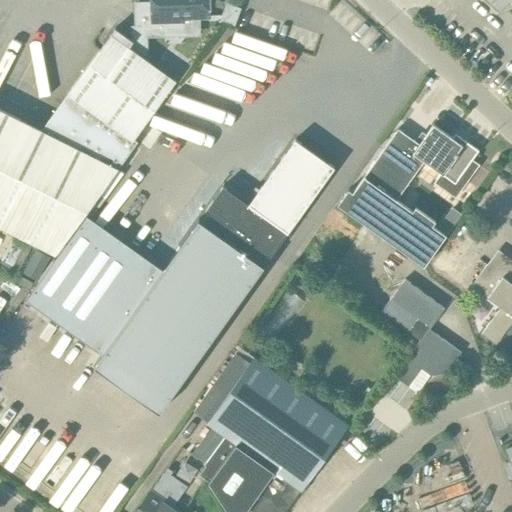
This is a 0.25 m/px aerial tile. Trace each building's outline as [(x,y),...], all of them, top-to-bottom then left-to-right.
[(208,0),(151,0),(152,27),(183,26),(183,17),(208,16),(208,0)] [(240,7),(228,3),(222,21),(233,25),(240,7)] [(137,141),(134,139),(176,80),(129,46),(133,39),(115,26),(67,93),(42,128),(0,107),(0,225),(55,254),(118,167),(137,141)] [(160,110),(149,124),(213,145),(213,140),(224,125),(194,101),(206,102),(233,110),(242,111),(243,101),(269,66),(268,70),(285,70),(285,56),(287,56),(287,45),(235,28),(224,43),(223,51),(216,48),(202,66),(201,70),(195,69),(180,90),(176,102),(163,102),(160,110)] [(424,160),(441,173),(435,182),(456,197),(479,164),(472,159),(479,150),(455,133),(452,137),(433,124),(419,143),(398,128),(352,192),(348,189),(337,204),(423,266),(446,235),(432,225),(435,220),(415,206),(412,210),(409,208),(418,195),(407,188),(398,200),(396,199),(424,160)] [(271,256),(335,167),(295,138),(248,203),(221,184),(199,215),(93,364),(161,412),(267,264),(262,261),(267,254),(271,256)] [(146,199),(138,192),(111,227),(120,233),(146,199)] [(159,266),(86,215),(26,299),(99,350),(159,266)] [(471,284),(501,306),(482,333),(496,343),(511,321),(511,258),(498,248),(471,284)] [(36,249),(23,272),(37,280),(50,258),(36,249)] [(405,278),(381,311),(420,339),(394,375),(408,385),(423,364),(431,370),(444,368),(449,361),(453,363),(461,351),(429,328),(445,307),(405,278)] [(232,440),(222,454),(186,428),(153,475),(159,480),(172,489),(179,479),(188,466),(205,478),(206,477),(229,511),(245,511),(249,507),(255,511),(285,511),(301,490),(348,423),(254,356),(206,423),(232,440)] [(0,459),(30,415),(19,408),(0,435),(0,459)] [(49,498),(67,511),(108,511),(128,486),(82,453),(49,498)] [(187,485),(179,479),(172,489),(159,480),(135,511),(181,511),(173,505),(187,485)]
